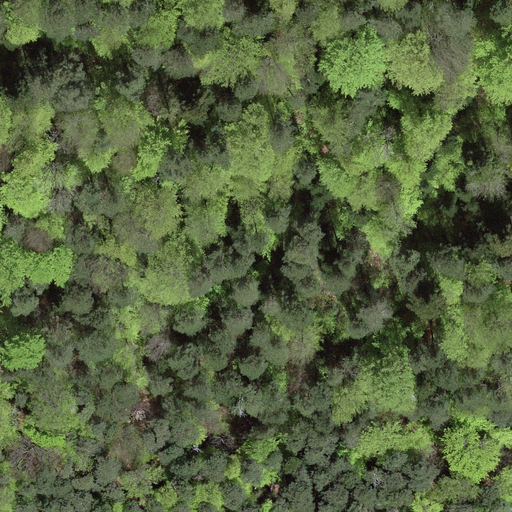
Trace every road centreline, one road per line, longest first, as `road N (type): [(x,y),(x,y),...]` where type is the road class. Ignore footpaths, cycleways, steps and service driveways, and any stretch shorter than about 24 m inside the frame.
road 1 (track): [(0,402),(103,388),(217,359),(511,250)]
road 2 (track): [(511,64),(221,57),(0,20)]
